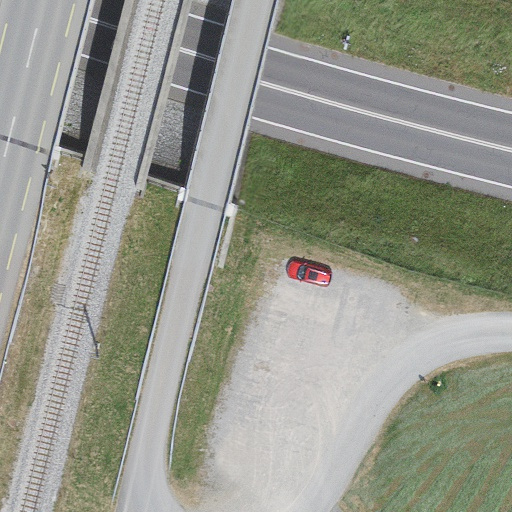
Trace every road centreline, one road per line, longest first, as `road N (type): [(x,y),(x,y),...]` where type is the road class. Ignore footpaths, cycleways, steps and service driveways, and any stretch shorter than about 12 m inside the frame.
road 1 (trunk): [(19,0),(293,91),(511,149)]
road 2 (tertiary): [(42,0),(0,172)]
